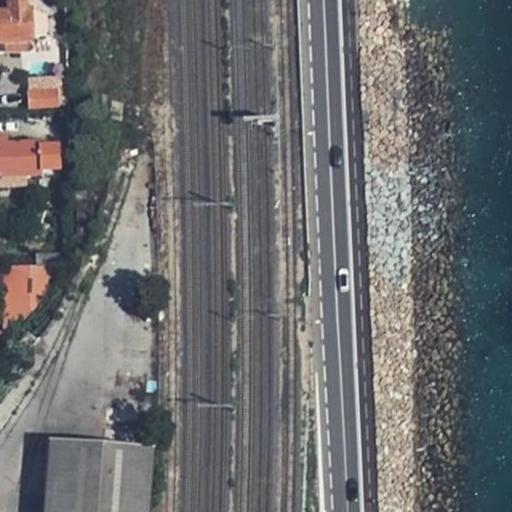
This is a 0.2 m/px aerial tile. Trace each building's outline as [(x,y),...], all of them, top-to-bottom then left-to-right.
[(0,11),(0,45),(5,45),(6,54),(25,53),(25,44),(31,43),(31,38),(40,38),(46,34),(44,20),(36,16),(30,16),(30,13),(26,13),(26,10),(24,0),(7,0),(7,11),(0,11)] [(55,108),(55,110),(66,109),(65,73),(52,74),(55,108)] [(28,110),(55,108),(52,74),(28,77),(29,94),(27,94),(28,110)] [(0,179),(25,178),(38,177),(37,171),(56,168),(55,148),(36,150),(35,144),(6,145),(5,135),(0,135),(0,179)] [(55,148),(56,168),(68,167),(67,147),(55,148)] [(25,178),(0,179),(0,188),(25,187),(25,178)] [(70,268),(70,255),(34,256),(34,269),(66,268),(70,268)] [(34,269),(14,269),(18,316),(24,317),(66,268),(34,269)] [(1,269),(0,331),(7,335),(24,317),(18,316),(14,269),(1,269)] [(92,511),(91,511),(96,511),(147,511),(155,447),(41,433),(31,511),(92,511)]
